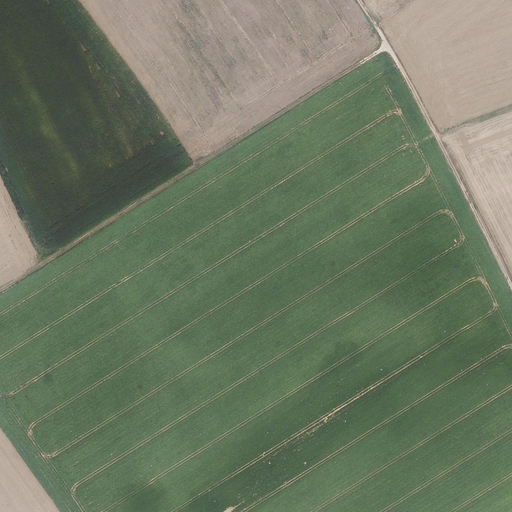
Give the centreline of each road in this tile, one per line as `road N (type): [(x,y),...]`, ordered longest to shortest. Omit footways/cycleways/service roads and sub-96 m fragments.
road 1 (track): [(0,288),(388,45)]
road 2 (track): [(358,0),(511,286)]
